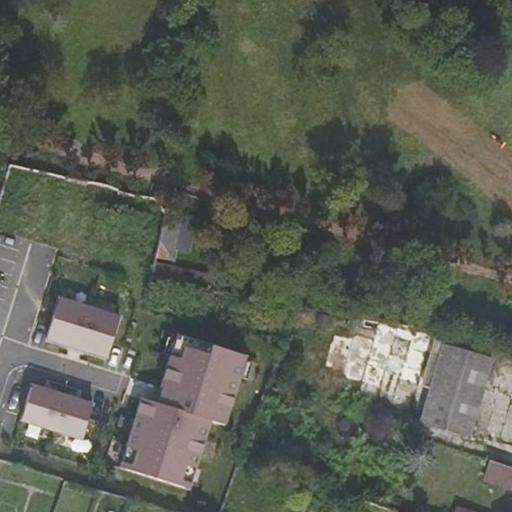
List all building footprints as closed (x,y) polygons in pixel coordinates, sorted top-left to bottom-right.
[(156,255),(174,259),(175,249),(182,218),(166,213),(156,255)] [(182,218),(175,249),(189,252),(196,221),(182,218)] [(151,277),(219,291),(222,277),(153,264),(151,277)] [(217,314),(222,291),(219,291),(151,277),(149,285),(147,301),(217,314)] [(219,291),(222,291),(263,300),(265,294),(266,287),(222,277),(219,291)] [(262,323),(267,300),(263,300),(222,291),(217,314),(262,323)] [(58,298),(45,340),(106,358),(119,317),(58,298)] [(418,386),(433,332),(409,328),(408,331),(373,322),(368,340),(354,336),(347,340),(338,372),(342,379),(356,383),(376,388),(379,375),(381,371),(396,376),(395,380),(418,386)] [(245,356),(176,334),(159,387),(162,388),(157,403),(140,398),(119,467),(188,489),(209,420),(224,425),(245,356)] [(488,358),(440,344),(419,423),(467,437),(488,358)] [(396,376),(381,371),(379,375),(395,380),(396,376)] [(31,385),(20,421),(81,440),(92,404),(31,385)] [(509,464),(490,458),(485,477),(504,483),(509,464)]
